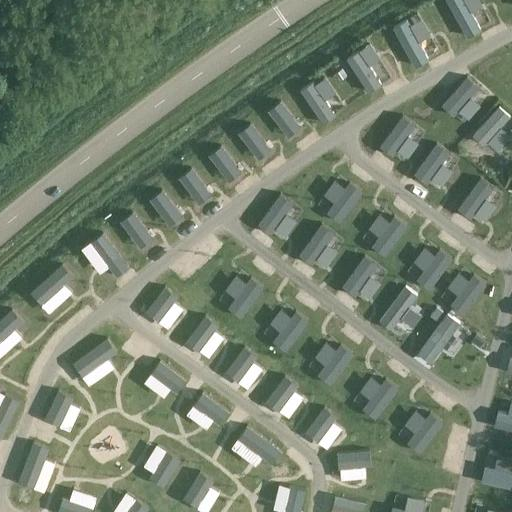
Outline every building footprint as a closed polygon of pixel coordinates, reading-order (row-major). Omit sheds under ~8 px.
[(449,0),(467,36),(478,30),(463,0),(449,0)] [(415,65),(427,59),(407,22),(395,28),(415,65)] [(366,92),(380,84),(361,50),(348,58),(366,92)] [(344,67),(336,72),(340,79),(348,74),(344,67)] [(467,75),(441,104),(453,116),(479,87),(467,75)] [(324,122),(335,114),(312,83),(301,91),(324,122)] [(298,127),(281,101),(269,109),(286,134),(298,127)] [(511,116),(498,105),(472,135),(485,146),(511,116)] [(415,124),(402,114),(379,146),(392,155),(415,124)] [(270,149),(252,124),(240,132),(258,157),(270,149)] [(428,183),(449,153),(436,143),(414,173),(428,183)] [(241,171),(221,145),(210,155),(230,180),(241,171)] [(210,194),(190,168),(179,177),(199,202),(210,194)] [(493,187),(480,177),(457,208),(470,217),(493,187)] [(341,221),(363,191),(349,181),(327,211),(341,221)] [(180,214),(162,190),(151,198),(169,222),(180,214)] [(294,202),(280,192),(258,224),(272,233),(294,202)] [(152,237),(133,211),(120,221),(140,246),(152,237)] [(386,255),(408,224),(394,214),(371,245),(386,255)] [(312,263),(334,232),(321,223),(299,253),(312,263)] [(128,265),(103,233),(92,241),(117,274),(128,265)] [(430,289),(452,258),(438,248),(416,279),(430,289)] [(356,295),(378,264),(364,254),(342,285),(356,295)] [(31,291),(42,302),(71,274),(61,263),(31,291)] [(464,314),(487,282),(473,273),(450,304),(464,314)] [(264,285),(250,276),(228,306),(242,316),(264,285)] [(178,295),(165,285),(146,310),(160,320),(178,295)] [(393,329),(418,294),(405,285),(379,320),(393,329)] [(0,318),(0,338),(23,317),(13,307),(0,318)] [(437,307),(430,316),(436,320),(443,311),(437,307)] [(309,320),(295,310),(272,341),(286,351),(309,320)] [(431,362),(460,322),(447,313),(418,353),(431,362)] [(187,341),(198,350),(217,325),(206,316),(187,341)] [(476,334),(471,340),(480,347),(484,341),(476,334)] [(117,351),(107,337),(72,362),(82,376),(117,351)] [(354,353),(340,343),(317,373),(331,383),(354,353)] [(228,371),(239,379),(257,356),(246,347),(228,371)] [(186,378),(160,359),(150,372),(175,391),(186,378)] [(266,400),(279,410),(299,385),(286,375),(266,400)] [(362,409),(375,419),(398,388),(385,378),(362,409)] [(74,396),(58,389),(44,419),(60,426),(74,396)] [(229,410),(203,390),(192,404),(218,424),(229,410)] [(5,393),(0,403),(0,438),(2,440),(21,401),(5,393)] [(306,430),(318,440),(337,415),(325,406),(306,430)] [(494,426),(511,430),(511,413),(498,410),(494,426)] [(429,412),(406,443),(420,453),(443,422),(429,412)] [(282,450),(247,424),(237,438),(272,464),(282,450)] [(49,447),(33,441),(18,482),(34,488),(49,447)] [(337,451),(338,467),(371,465),(370,449),(337,451)] [(163,486),(179,458),(165,450),(148,477),(163,486)] [(511,470),(485,464),(481,481),(511,488),(511,470)] [(215,480),(200,470),(182,498),(197,507),(215,480)] [(301,511),(306,489),(289,485),(283,511),(301,511)] [(363,511),(366,501),(336,495),(332,510),(340,511),(363,511)] [(57,511),(91,511),(93,507),(63,496),(57,511)] [(145,511),(149,507),(134,498),(125,511),(145,511)]
